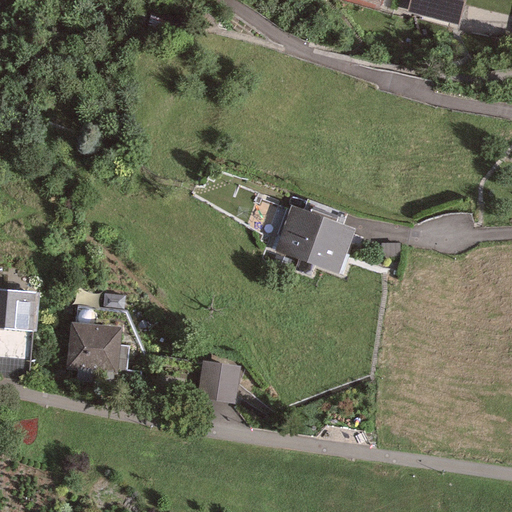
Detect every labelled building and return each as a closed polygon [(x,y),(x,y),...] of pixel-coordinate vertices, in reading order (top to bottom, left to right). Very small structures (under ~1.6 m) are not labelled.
[(383,0),(350,0),(381,8),(383,0)] [(466,0),(411,0),(408,15),(461,27),(466,0)] [(291,214),(278,252),(336,273),(349,235),(291,214)] [(35,301),(0,298),(0,371),(28,374),(35,301)] [(129,312),(76,307),(70,371),(148,378),(150,359),(129,312)] [(239,373),(206,367),(200,397),(233,403),(239,373)]
